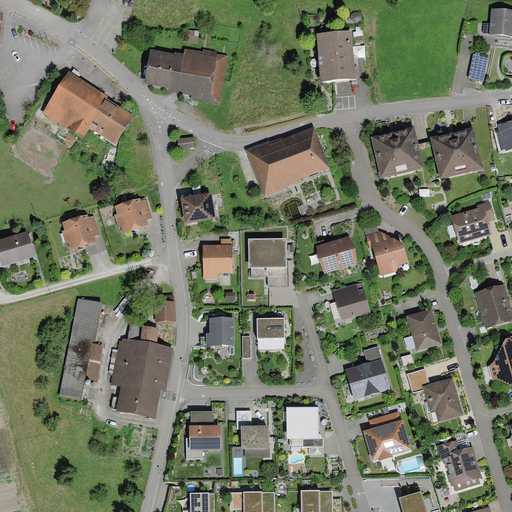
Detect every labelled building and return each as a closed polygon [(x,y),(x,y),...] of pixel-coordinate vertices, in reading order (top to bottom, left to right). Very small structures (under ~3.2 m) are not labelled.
[(511,16),(493,14),(490,37),(511,39),(511,16)] [(349,37),(313,39),(317,86),(352,83),(349,37)] [(175,54),(151,50),(145,84),(169,88),(168,91),(192,95),(191,100),(220,105),(228,56),(185,49),(184,53),(175,52),(175,54)] [(476,55),(473,55),(468,79),(484,82),(489,58),(481,56),(481,55),(476,54),(476,55)] [(86,92),(65,79),(42,116),(78,139),(83,131),(112,149),(130,120),(86,92)] [(414,126),(372,136),(381,176),(424,166),(414,126)] [(511,126),(496,130),(503,156),(511,153),(511,126)] [(474,127),(431,137),(441,179),(484,169),(474,127)] [(312,132),(249,156),(264,197),(328,173),(312,132)] [(194,137),(177,138),(178,149),(195,148),(194,137)] [(209,193),(181,198),(185,224),(214,219),(209,193)] [(143,203),(113,212),(121,238),(151,228),(143,203)] [(491,205),(448,218),(457,249),(489,239),(484,225),(496,221),(491,205)] [(92,217),(62,226),(70,253),(100,243),(92,217)] [(28,231),(0,239),(0,261),(2,267),(36,256),(28,231)] [(380,236),(369,240),(381,278),(407,269),(398,248),(380,236)] [(347,240),(315,251),(324,279),(357,268),(347,240)] [(221,250),(200,250),(201,279),(231,278),(230,243),(221,243),(221,250)] [(356,285),(332,292),(341,321),(370,312),(364,292),(359,293),(356,285)] [(511,318),(503,288),(477,296),(488,332),(511,324),(511,318)] [(175,300),(160,301),(161,326),(176,326),(175,300)] [(99,306),(77,302),(58,401),(80,405),(99,306)] [(430,313),(406,321),(417,354),(440,347),(430,313)] [(234,318),(210,318),(210,333),(206,333),(207,345),(235,344),(234,318)] [(284,318),(257,318),(257,339),(285,338),(284,318)] [(129,330),(113,415),(152,422),(157,393),(165,394),(172,353),(151,350),(154,335),(129,330)] [(250,336),(242,336),(243,358),(251,358),(250,336)] [(511,339),(504,342),(489,371),(492,382),(511,391),(511,389),(511,339)] [(363,373),(346,378),(353,404),(391,393),(378,350),(358,356),(363,373)] [(451,382),(422,391),(429,415),(433,414),(437,425),(462,417),(451,382)] [(317,414),(282,414),(282,443),(302,443),(302,451),(323,451),(323,442),(317,442),(317,414)] [(252,415),(236,415),(237,455),(267,454),(266,430),(252,431),(252,415)] [(212,416),(190,417),(191,431),(186,431),(186,462),(202,462),(201,454),(220,453),(219,428),(212,428),(212,416)] [(374,432),(360,437),(369,467),(412,454),(400,416),(372,424),(374,432)] [(455,444),(435,449),(439,463),(446,461),(454,491),(480,485),(471,449),(457,452),(455,444)] [(332,511),(332,490),(301,491),(301,511),(332,511)] [(427,511),(421,491),(399,498),(402,511),(427,511)] [(275,511),(275,492),(244,492),(244,511),(275,511)] [(209,511),(209,493),(190,493),(190,511),(209,511)]
